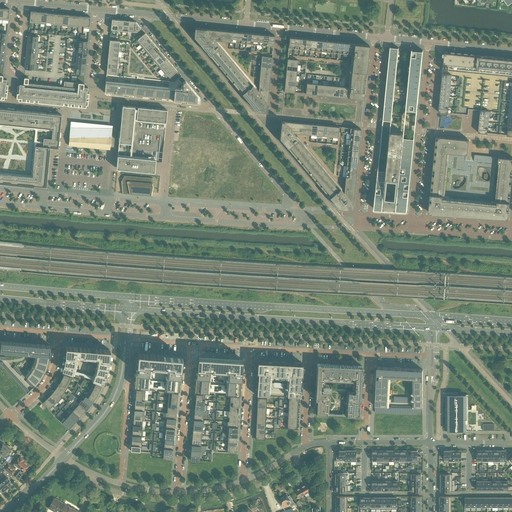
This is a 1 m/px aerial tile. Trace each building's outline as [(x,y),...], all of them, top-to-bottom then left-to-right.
[(140,37),(145,33),(143,31),(142,29),(141,28),(140,27),(139,26),(140,26),(139,26),(138,24),(137,24),(136,22),(135,22),(134,21),(133,31),(136,31),(140,37)] [(274,36),(242,32),(195,28),(194,36),(242,94),(256,110),(267,111),(268,101),(272,57),(270,57),(271,55),(272,55),(273,46),(274,36)] [(136,40),(140,45),(149,37),(145,33),(140,37),(136,40)] [(140,45),(143,49),(152,41),(149,37),(140,45)] [(289,56),(289,59),(293,59),(298,59),(298,60),(309,61),(342,65),(346,65),(344,87),(317,84),(318,82),(312,81),(312,83),(306,83),(305,93),(363,99),(369,45),(289,37),(287,56),(289,56)] [(143,49),(147,53),(156,45),(152,41),(143,49)] [(147,53),(150,57),(159,49),(156,45),(147,53)] [(398,48),(395,48),(391,47),(390,47),(384,110),(383,123),(383,121),(391,121),(391,122),(394,97),(407,99),(405,112),(406,112),(406,110),(416,111),(416,115),(423,50),(422,50),(422,51),(412,50),(412,49),(409,80),(409,81),(408,87),(395,86),(399,48),(398,48)] [(150,57),(153,61),(163,54),(159,49),(150,57)] [(511,59),(510,59),(507,59),(504,59),(504,58),(502,58),(497,58),(494,57),(491,57),(489,57),(481,56),(478,56),(477,56),(476,56),(471,55),(467,55),(465,55),(464,55),(463,54),(458,54),(453,53),(451,53),(448,53),(444,53),(444,58),(443,64),(445,64),(452,64),(462,65),(471,66),(480,67),(489,68),(500,69),(510,70),(511,70),(511,59)] [(153,61),(157,65),(166,58),(163,54),(153,61)] [(157,65),(160,69),(170,62),(166,58),(157,65)] [(165,73),(165,72),(173,66),(170,62),(160,69),(164,74),(165,73)] [(165,72),(165,73),(169,77),(172,75),(174,77),(178,74),(179,73),(177,71),(175,68),(174,68),(173,67),(173,66),(165,72)] [(130,75),(130,77),(127,77),(106,75),(104,93),(180,101),(181,99),(186,99),(186,101),(196,102),(197,95),(185,80),(181,84),(178,79),(177,79),(177,80),(176,80),(175,81),(174,81),(173,81),(172,81),(144,78),(137,78),(137,76),(130,75)] [(16,98),(19,98),(19,100),(86,107),(86,105),(87,105),(89,93),(87,93),(88,87),(83,87),(84,83),(78,83),(63,81),(62,86),(28,83),(28,78),(24,77),(23,84),(19,84),(19,86),(18,86),(16,98)] [(126,169),(129,170),(134,170),(136,170),(141,171),(142,171),(147,171),(148,172),(153,172),(154,172),(155,162),(155,161),(155,159),(155,160),(158,160),(158,159),(158,157),(159,151),(160,140),(161,140),(162,140),(163,140),(163,141),(164,141),(164,138),(164,134),(165,128),(166,122),(166,120),(167,110),(166,110),(163,109),(160,109),(159,109),(156,109),(152,108),(149,108),(144,107),(141,107),(138,107),(137,107),(135,107),(125,106),(122,105),(122,106),(122,111),(122,112),(121,117),(121,118),(120,129),(120,130),(119,135),(119,136),(119,141),(119,142),(118,154),(118,155),(117,155),(117,157),(117,163),(116,166),(116,168),(117,169),(122,169),(126,169)] [(0,182),(15,184),(25,185),(25,184),(46,186),(50,147),(58,147),(61,115),(0,108),(0,182)] [(219,141),(224,127),(188,112),(182,126),(219,141)] [(279,138),(320,186),(338,208),(352,209),(360,129),(281,121),(279,138)] [(74,146),(82,147),(96,148),(106,149),(109,150),(110,150),(111,128),(98,127),(94,126),(84,125),(74,124),(73,124),(73,129),(72,129),(72,130),(71,140),(71,146),(74,146)] [(396,210),(396,209),(399,210),(399,211),(406,211),(406,210),(406,211),(407,211),(410,184),(414,139),(413,139),(403,138),(403,133),(390,132),(386,169),(386,171),(378,170),(379,168),(378,168),(374,209),(375,209),(375,208),(375,209),(382,210),(382,209),(383,209),(383,210),(390,210),(390,209),(392,209),(392,210),(395,210),(396,209),(396,210)] [(436,136),(431,187),(428,211),(429,211),(428,212),(508,217),(508,216),(511,178),(511,158),(474,154),(474,156),(466,156),(468,139),(436,136)] [(172,193),(250,197),(252,161),(237,160),(236,181),(230,181),(232,160),(221,159),(221,157),(216,156),(215,186),(209,185),(211,154),(205,154),(205,158),(195,157),(194,181),(188,181),(190,157),(174,156),(172,193)] [(125,176),(122,182),(122,193),(151,196),(152,183),(151,178),(125,176)] [(49,354),(50,350),(50,346),(50,345),(36,344),(36,346),(30,345),(29,345),(28,345),(23,345),(8,343),(8,344),(1,344),(1,343),(0,342),(0,350),(11,352),(16,352),(25,353),(29,354),(29,353),(32,353),(32,352),(49,354)] [(62,370),(73,374),(73,373),(75,366),(76,362),(76,357),(76,356),(77,353),(79,353),(79,355),(87,356),(98,357),(97,361),(97,364),(96,369),(95,372),(92,380),(97,382),(103,384),(106,375),(108,366),(109,362),(109,357),(110,350),(99,349),(95,349),(89,348),(80,348),(66,347),(65,352),(65,356),(65,359),(64,363),(63,366),(62,370)] [(137,360),(134,387),(147,388),(159,389),(166,389),(166,390),(179,391),(180,383),(180,376),(181,368),(182,361),(182,356),(152,353),(145,353),(137,352),(137,360)] [(34,385),(35,386),(36,385),(35,385),(34,385),(34,384),(35,383),(36,382),(37,383),(41,379),(41,378),(40,379),(40,378),(39,378),(40,377),(41,375),(42,376),(45,372),(45,371),(44,371),(43,371),(43,370),(44,368),(45,368),(46,368),(48,364),(48,363),(46,363),(46,361),(47,360),(48,360),(49,355),(37,354),(36,361),(33,367),(30,372),(26,377),(28,379),(34,385)] [(195,387),(194,391),(207,392),(215,392),(227,393),(240,394),(240,389),(240,387),(241,379),(241,372),(242,367),(242,364),(242,358),(241,359),(198,357),(198,356),(197,356),(197,361),(196,369),(196,372),(195,379),(195,384),(195,387)] [(30,391),(25,386),(4,363),(3,362),(0,361),(0,365),(2,365),(27,393),(30,391)] [(255,392),(255,395),(268,395),(269,374),(288,375),(287,396),(300,397),(301,389),(301,381),(301,380),(301,372),(302,366),(302,365),(302,363),(300,363),(295,363),(293,362),(288,362),(286,362),(281,362),(278,362),(273,361),(271,361),(271,363),(268,362),(268,361),(257,361),(257,363),(257,368),(257,370),(257,371),(256,375),(256,379),(256,381),(256,383),(256,386),(255,392)] [(362,366),(345,365),(317,364),(316,391),(314,415),(316,415),(325,415),(327,416),(327,415),(347,416),(347,417),(357,417),(359,417),(360,393),(362,366)] [(20,376),(23,374),(18,369),(15,366),(12,368),(20,376)] [(392,375),(398,375),(399,375),(402,376),(422,377),(422,369),(416,369),(408,369),(399,368),(393,368),(385,367),(377,367),(377,375),(376,378),(376,382),(376,385),(376,389),(376,392),(375,396),(375,399),(375,403),(375,406),(387,407),(387,404),(389,379),(389,376),(387,376),(387,375),(389,375),(392,375)] [(64,373),(62,378),(70,383),(72,377),(64,373)] [(62,378),(59,383),(67,388),(70,383),(62,378)] [(31,387),(32,388),(35,386),(34,385),(28,379),(26,381),(25,381),(31,387)] [(414,408),(422,408),(422,390),(422,379),(414,379),(414,385),(414,399),(414,408)] [(11,382),(5,388),(11,394),(13,392),(17,388),(16,387),(11,382)] [(93,382),(91,387),(99,391),(101,386),(93,382)] [(59,383),(56,387),(64,392),(67,388),(59,383)] [(56,387),(53,391),(61,398),(62,397),(61,397),(64,392),(56,387)] [(91,387),(88,391),(96,396),(99,391),(91,387)] [(17,388),(13,392),(15,395),(15,396),(19,400),(27,393),(24,390),(21,393),(17,389),(17,388)] [(53,391),(50,395),(58,402),(61,398),(53,391)] [(88,391),(85,396),(93,401),(96,396),(88,391)] [(445,394),(445,395),(446,395),(447,395),(447,396),(448,396),(448,399),(447,399),(447,401),(446,401),(447,401),(447,402),(448,402),(448,405),(447,405),(447,407),(446,407),(447,407),(447,408),(448,408),(448,411),(447,411),(447,413),(446,413),(447,413),(447,414),(448,414),(448,417),(447,417),(447,419),(446,419),(447,419),(447,420),(448,420),(448,423),(447,423),(447,425),(446,425),(447,425),(447,431),(446,431),(445,431),(449,431),(450,431),(451,431),(457,431),(468,431),(467,431),(466,431),(466,430),(466,429),(466,426),(466,425),(467,425),(466,425),(466,423),(466,420),(466,419),(467,419),(466,419),(466,417),(466,414),(466,413),(467,413),(466,413),(466,411),(466,408),(466,407),(467,407),(466,407),(466,405),(466,402),(466,401),(467,401),(466,401),(466,399),(466,396),(466,395),(467,395),(468,395),(468,394),(457,394),(457,395),(456,395),(456,394),(445,394)] [(50,395),(46,399),(53,405),(55,407),(58,403),(57,402),(58,402),(50,395)] [(82,399),(90,405),(93,401),(85,396),(83,400),(82,399)] [(53,405),(46,399),(42,402),(49,409),(53,405)] [(82,399),(78,403),(86,410),(90,405),(82,399)] [(79,404),(75,407),(82,413),(86,410),(78,403),(79,404)] [(387,407),(375,406),(375,412),(400,414),(422,414),(422,408),(414,408),(412,408),(412,406),(399,406),(391,406),(391,407),(389,407),(387,407)] [(75,407),(72,411),(79,417),(82,413),(75,407)] [(35,409),(30,415),(36,421),(36,420),(41,415),(40,413),(35,409)] [(41,415),(36,420),(41,424),(44,421),(47,423),(49,421),(49,420),(53,416),(54,415),(50,411),(46,415),(43,413),(41,415)] [(72,411),(69,415),(75,421),(79,417),(72,411)] [(491,422),(495,417),(489,411),(485,415),(491,422)] [(69,415),(65,419),(72,425),(75,421),(69,415)] [(50,426),(46,429),(51,434),(52,432),(58,426),(54,423),(57,420),(53,416),(49,420),(49,421),(47,423),(50,426)] [(385,418),(385,427),(391,427),(391,424),(394,424),(395,418),(387,417),(385,417),(385,418)] [(374,418),(374,421),(376,421),(376,424),(379,424),(379,427),(385,428),(385,427),(385,418),(374,418)] [(409,418),(402,418),(402,424),(405,424),(405,427),(411,427),(411,418),(409,418)] [(72,425),(65,419),(62,422),(68,429),(72,425)] [(324,419),(324,427),(333,428),(333,420),(326,419),(324,419)] [(422,419),(411,419),(411,429),(418,429),(418,426),(421,426),(421,422),(422,422),(422,419)] [(316,420),(316,428),(324,429),(324,420),(316,420)] [(340,420),(340,428),(348,429),(348,423),(349,421),(347,420),(340,420)] [(348,429),(348,431),(356,431),(357,423),(348,423),(348,429)] [(58,426),(52,432),(59,439),(65,433),(59,427),(58,426)] [(286,433),(285,439),(290,439),(290,441),(296,438),(296,430),(291,430),(291,434),(286,433)] [(264,444),(264,451),(272,452),(273,443),(266,443),(264,443),(264,444)] [(255,444),(254,450),(257,451),(257,454),(264,454),(264,444),(255,444)] [(7,446),(1,454),(5,458),(11,450),(10,450),(11,449),(9,448),(8,448),(6,447),(7,446)] [(342,461),(345,461),(345,451),(339,451),(339,456),(336,456),(336,461),(342,461)] [(417,451),(412,451),(412,462),(421,462),(421,456),(417,456),(417,451)] [(8,463),(4,468),(13,475),(18,468),(24,461),(24,460),(22,459),(22,458),(20,457),(19,456),(13,464),(18,468),(16,471),(14,469),(8,464),(8,463)] [(130,457),(129,464),(132,464),(132,467),(138,468),(139,465),(139,458),(130,457)] [(139,458),(139,465),(147,466),(148,458),(139,457),(139,458)] [(227,459),(226,467),(233,467),(233,464),(236,465),(236,458),(227,457),(227,459)] [(217,458),(217,465),(220,465),(220,468),(226,468),(226,467),(227,459),(224,459),(217,458)] [(0,466),(3,469),(4,468),(8,463),(7,463),(9,461),(6,460),(2,465),(0,463),(0,466)] [(18,468),(13,475),(19,480),(24,473),(23,472),(26,468),(27,468),(28,466),(29,465),(24,461),(18,468)] [(154,462),(153,470),(162,470),(162,464),(162,462),(160,462),(154,462)] [(162,470),(161,473),(168,474),(168,471),(171,471),(171,464),(162,464),(162,470)] [(189,465),(189,472),(192,472),(192,475),(198,476),(198,474),(199,466),(189,465)] [(199,465),(198,474),(204,475),(205,472),(208,472),(208,466),(201,465),(199,465)] [(4,475),(0,478),(8,487),(9,486),(10,486),(12,485),(11,484),(12,483),(9,479),(13,476),(13,475),(4,468),(3,469),(4,470),(2,472),(4,475)] [(503,481),(503,490),(511,490),(511,486),(508,486),(508,481),(503,481)] [(302,490),(304,494),(305,496),(309,495),(310,495),(312,498),(316,495),(313,489),(309,491),(305,484),(303,486),(303,485),(300,486),(302,490)] [(299,497),(304,494),(302,490),(300,486),(297,488),(297,489),(295,490),(299,497)] [(283,496),(278,500),(281,504),(283,508),(290,504),(291,506),(294,504),(289,496),(287,497),(286,495),(285,495),(284,495),(283,496)] [(48,508),(54,511),(77,511),(78,511),(67,505),(66,508),(59,504),(59,503),(53,499),(50,505),(48,508)]
